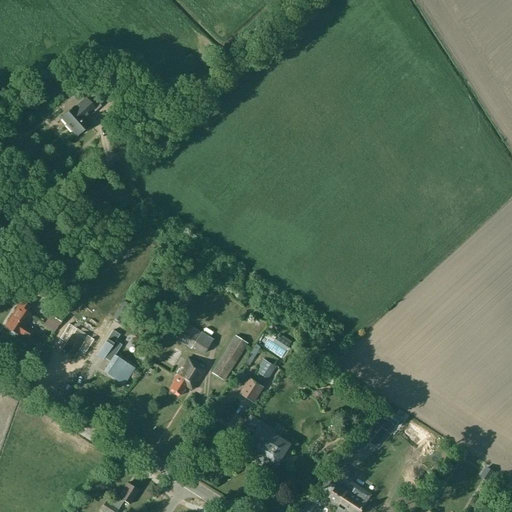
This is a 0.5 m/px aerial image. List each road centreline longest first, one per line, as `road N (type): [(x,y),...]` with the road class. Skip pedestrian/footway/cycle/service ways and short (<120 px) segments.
road 1 (unclassified): [(0,262),(294,0)]
road 2 (tertiary): [(186,483),(0,364)]
road 3 (track): [(166,470),(201,416),(211,356),(227,327)]
